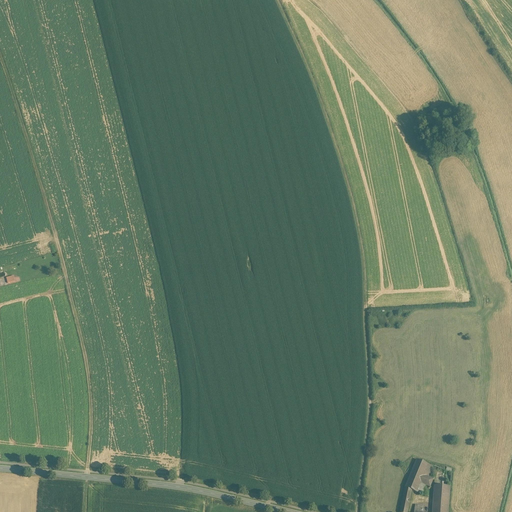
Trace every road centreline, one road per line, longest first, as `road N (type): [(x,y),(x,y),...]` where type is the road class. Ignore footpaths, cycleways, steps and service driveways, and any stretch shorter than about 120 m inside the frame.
road 1 (track): [(357,511),(369,411),(361,247),(337,148),(277,0)]
road 2 (secondary): [(284,511),(188,488),(0,467)]
